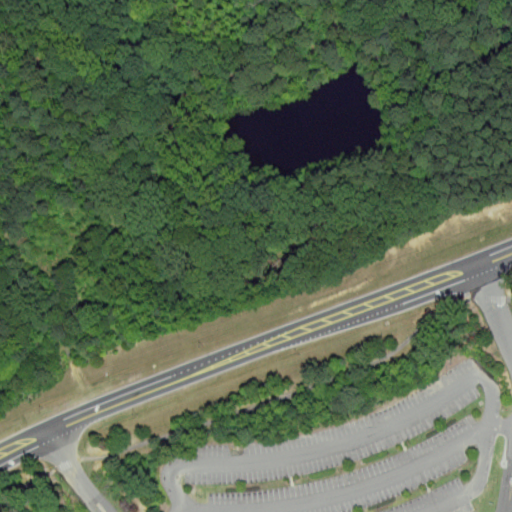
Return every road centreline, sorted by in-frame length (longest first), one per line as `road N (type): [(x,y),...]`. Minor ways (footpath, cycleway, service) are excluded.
road 1 (tertiary): [(0,451),(511,249)]
road 2 (track): [(91,411),(59,317),(54,270)]
